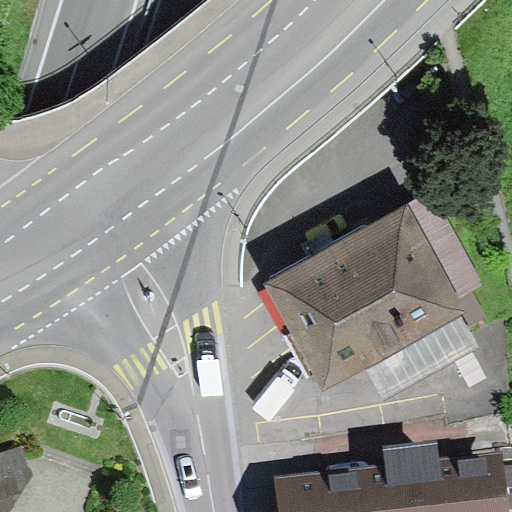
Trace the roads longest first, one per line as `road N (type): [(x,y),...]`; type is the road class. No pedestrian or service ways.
road 1 (motorway): [(31,511),(198,0)]
road 2 (motorway): [(98,0),(0,321)]
road 3 (primary): [(93,210),(229,107),(347,0)]
road 4 (tertiary): [(213,511),(174,347),(139,275),(93,210)]
